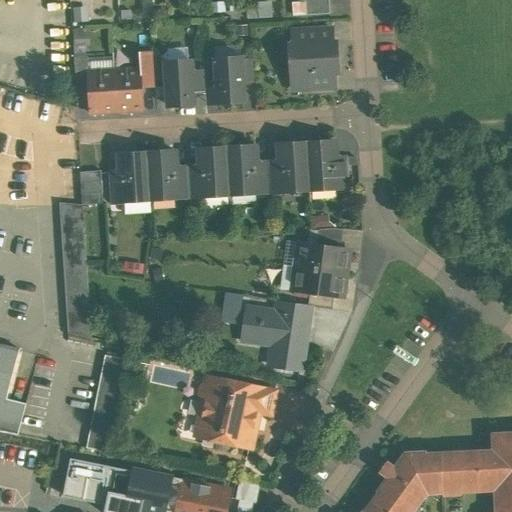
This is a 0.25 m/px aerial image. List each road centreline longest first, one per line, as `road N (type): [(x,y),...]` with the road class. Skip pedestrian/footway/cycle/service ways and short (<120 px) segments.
road 1 (residential): [(368,119),(86,132)]
road 2 (residential): [(368,119),(381,231),(470,298)]
road 3 (residential): [(369,442),(470,298)]
